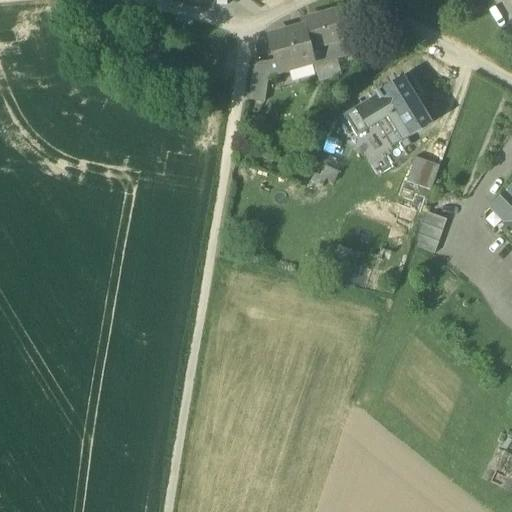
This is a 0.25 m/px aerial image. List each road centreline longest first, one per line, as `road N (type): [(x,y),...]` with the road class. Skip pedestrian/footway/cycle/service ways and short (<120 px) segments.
road 1 (track): [(167,511),(248,29),(134,0)]
road 2 (residential): [(511,90),(356,0)]
